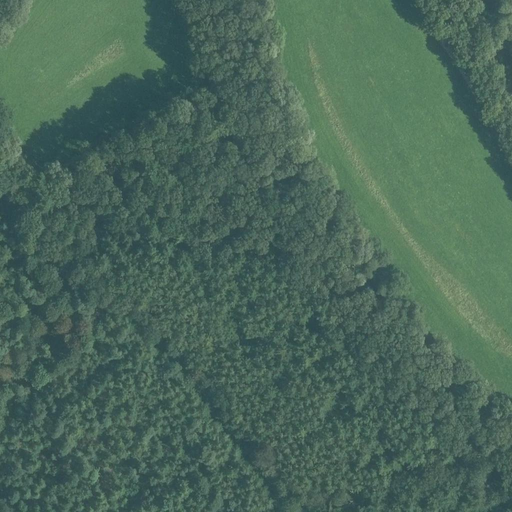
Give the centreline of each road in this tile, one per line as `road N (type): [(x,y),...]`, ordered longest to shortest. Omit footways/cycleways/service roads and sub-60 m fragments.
road 1 (track): [(284,511),(190,377),(97,293),(106,277),(69,240),(67,191),(56,171)]
road 2 (track): [(418,0),(511,163)]
road 3 (track): [(0,426),(104,300)]
